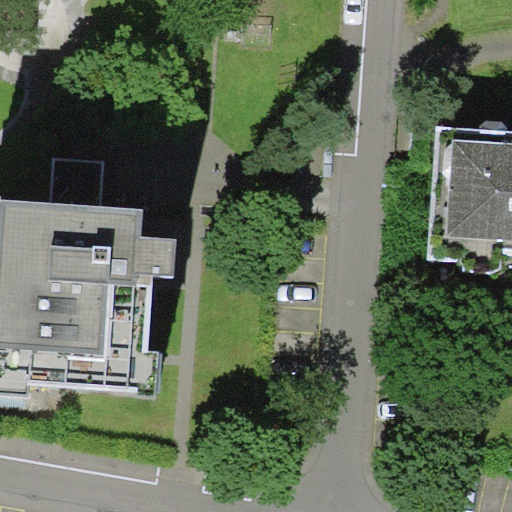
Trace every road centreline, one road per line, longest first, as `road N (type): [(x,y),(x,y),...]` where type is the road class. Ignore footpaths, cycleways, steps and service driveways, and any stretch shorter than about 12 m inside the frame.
road 1 (residential): [(377,0),(344,511)]
road 2 (residential): [(220,511),(0,472)]
